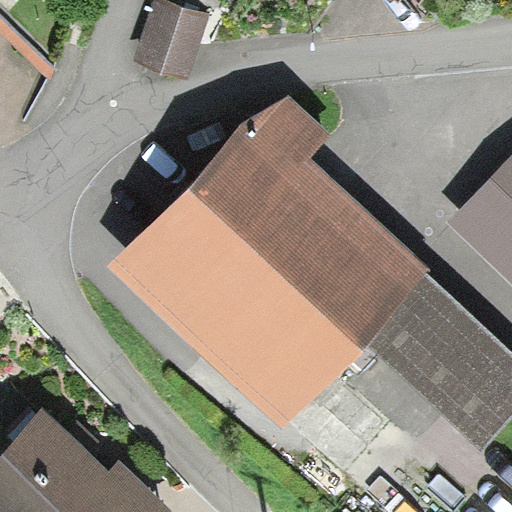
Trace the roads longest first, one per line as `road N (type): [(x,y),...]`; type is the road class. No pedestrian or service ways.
road 1 (unclassified): [(511,40),(354,53),(196,90),(89,129)]
road 2 (residential): [(255,511),(73,328),(4,215)]
road 3 (unclassified): [(89,129),(123,0)]
road 4 (unclassified): [(89,129),(4,215)]
